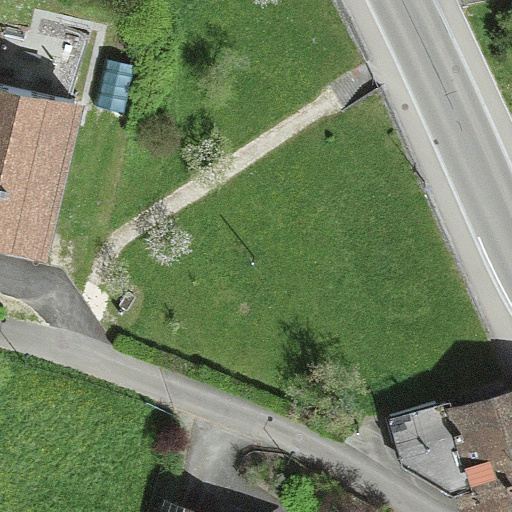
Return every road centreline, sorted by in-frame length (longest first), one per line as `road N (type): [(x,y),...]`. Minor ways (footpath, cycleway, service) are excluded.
road 1 (residential): [(0,333),(298,437),(424,511)]
road 2 (primary): [(403,0),(511,235)]
